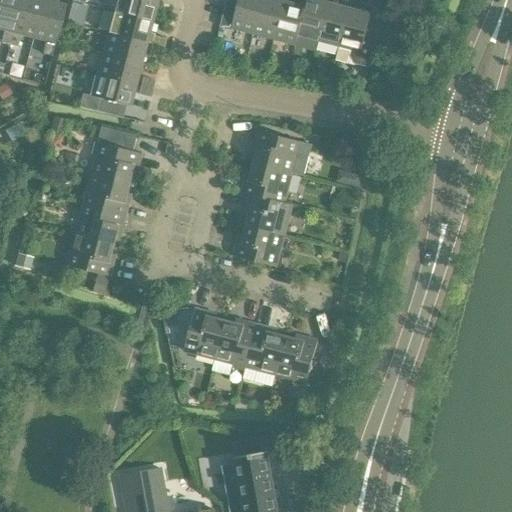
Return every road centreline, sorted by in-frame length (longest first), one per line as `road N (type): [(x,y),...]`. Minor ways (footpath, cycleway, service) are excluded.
road 1 (tertiary): [(358,511),(432,269),(462,138)]
road 2 (residential): [(321,324),(148,277),(200,89)]
road 3 (residential): [(462,138),(200,89)]
road 4 (tertiary): [(462,138),(504,0)]
